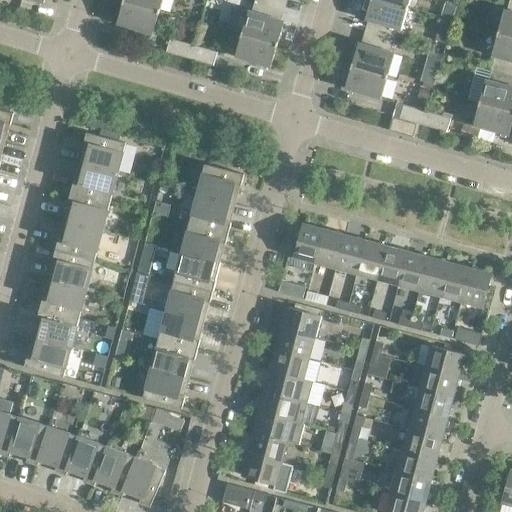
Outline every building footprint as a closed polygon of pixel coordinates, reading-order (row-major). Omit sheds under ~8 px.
[(159,11),(124,0),(117,23),(153,34),(159,11)] [(123,0),(124,0),(159,11),(162,0),(123,0)] [(279,7),(255,0),(254,0),(251,12),(248,11),(242,33),(277,44),(284,21),(276,19),(279,7)] [(407,7),(385,0),(370,0),(365,19),(373,21),(370,33),(394,40),(398,28),(401,29),(407,7)] [(511,0),(509,0),(507,10),(504,10),(498,33),(511,36),(511,0)] [(445,3),(441,16),(452,19),(456,6),(445,3)] [(277,44),(242,33),(235,56),(270,67),(277,44)] [(394,40),(370,33),(366,45),(358,42),(351,65),(387,76),(394,53),(391,52),(394,40)] [(511,36),(498,33),(491,56),(495,56),(492,68),(511,73),(511,36)] [(170,38),(166,52),(190,58),(193,45),(170,38)] [(217,52),(193,45),(190,58),(213,65),(217,52)] [(428,54),(424,67),(438,71),(442,58),(428,54)] [(387,76),(351,65),(345,88),(380,98),(387,76)] [(206,75),(214,77),(216,70),(208,68),(206,75)] [(511,73),(492,68),(488,80),(485,79),(479,102),(511,110),(511,73)] [(419,87),(415,98),(428,101),(431,91),(419,87)] [(511,123),(511,110),(479,102),(473,125),(509,135),(511,123)] [(399,118),(417,123),(423,125),(427,111),(403,105),(399,118)] [(0,109),(0,141),(5,143),(10,124),(11,124),(14,113),(0,109)] [(451,118),(427,111),(423,125),(447,131),(451,118)] [(399,118),(393,116),(389,130),(413,137),(417,123),(399,118)] [(84,144),(79,162),(118,172),(126,143),(87,132),(83,144),(84,144)] [(118,172),(79,162),(74,181),(71,191),(110,201),(118,172)] [(205,164),(197,193),(235,204),(240,185),(241,185),(244,174),(205,164)] [(110,201),(71,191),(68,202),(69,202),(64,220),(102,230),(110,201)] [(235,204),(197,193),(189,223),(228,233),(231,222),(230,222),(235,204)] [(156,201),(153,213),(168,216),(171,205),(156,201)] [(102,230),(64,220),(59,239),(58,238),(55,249),(95,260),(102,230)] [(228,233),(189,223),(181,252),(220,262),(225,243),(226,243),(228,233)] [(294,257),(315,263),(324,229),(303,223),(294,257)] [(345,234),(324,229),(315,263),(336,268),(345,234)] [(366,240),(345,234),(336,268),(357,274),(366,240)] [(387,246),(366,240),(357,274),(378,279),(387,246)] [(408,251),(387,246),(378,279),(399,285),(408,251)] [(95,260),(55,249),(53,260),(48,279),(87,289),(95,260)] [(429,257),(408,251),(399,285),(420,290),(429,257)] [(220,262),(181,252),(174,281),(213,291),(216,280),(215,280),(220,262)] [(449,262),(429,257),(420,290),(440,296),(449,262)] [(470,268),(449,262),(440,296),(461,302),(470,268)] [(492,273),(470,268),(461,302),(483,307),(492,273)] [(137,272),(130,299),(145,303),(152,276),(137,272)] [(87,289),(48,279),(44,297),(43,297),(40,307),(79,318),(87,289)] [(306,287),(281,280),(278,292),(302,299),(306,287)] [(213,291),(174,281),(166,310),(204,320),(209,302),(210,302),(213,291)] [(317,294),(315,302),(326,305),(328,297),(317,294)] [(340,300),(328,297),(326,305),(338,308),(340,300)] [(358,305),(356,313),(368,316),(370,308),(358,305)] [(79,318),(40,307),(37,318),(38,318),(33,337),(72,347),(79,318)] [(286,307),(281,328),(315,337),(320,316),(286,307)] [(204,320),(166,310),(158,339),(198,349),(200,339),(199,338),(204,320)] [(379,311),(377,319),(389,322),(391,314),(379,311)] [(403,317),(391,314),(389,322),(401,325),(403,317)] [(421,322),(419,330),(431,333),(433,325),(421,322)] [(107,325),(104,337),(113,340),(116,328),(107,325)] [(444,328),(433,325),(431,333),(442,336),(444,328)] [(458,327),(455,339),(479,346),(482,334),(458,327)] [(315,337),(281,328),(275,349),(309,358),(315,337)] [(72,347),(33,337),(28,355),(27,355),(24,366),(64,377),(72,347)] [(362,337),(359,349),(367,351),(370,340),(362,337)] [(198,349),(158,339),(151,368),(189,378),(194,360),(195,360),(198,349)] [(383,343),(376,341),(373,353),(380,355),(383,343)] [(431,345),(425,367),(459,376),(464,354),(431,345)] [(117,346),(114,358),(126,361),(128,353),(125,348),(117,346)] [(309,358),(275,349),(270,370),(303,379),(309,358)] [(367,351),(359,349),(356,361),(364,363),(367,351)] [(95,353),(92,365),(105,368),(108,357),(95,353)] [(380,355),(373,353),(370,364),(377,366),(380,355)] [(459,376),(425,367),(419,387),(453,396),(459,376)] [(189,378),(151,368),(143,398),(182,408),(185,397),(184,396),(189,378)] [(303,379),(270,370),(264,391),(298,400),(303,379)] [(114,377),(112,386),(120,389),(123,379),(114,377)] [(351,379),(348,391),(356,393),(359,381),(351,379)] [(372,385),(365,383),(362,394),(369,396),(372,385)] [(453,396),(419,387),(414,408),(448,417),(453,396)] [(307,402),(298,400),(264,391),(259,412),(302,423),(307,402)] [(356,393),(348,391),(345,402),(353,404),(356,393)] [(369,396),(362,394),(358,406),(366,408),(369,396)] [(142,404),(139,416),(151,419),(154,407),(142,404)] [(158,408),(153,420),(164,424),(169,413),(158,408)] [(448,417),(414,408),(408,429),(442,438),(448,417)] [(21,409),(19,416),(20,417),(8,456),(9,456),(9,455),(27,461),(26,461),(37,465),(49,426),(48,426),(41,423),(22,417),(24,410),(21,409)] [(0,453),(8,456),(20,417),(19,416),(11,414),(0,410),(0,453)] [(304,424),(302,423),(259,412),(253,433),(287,442),(298,445),(304,424)] [(50,419),(48,426),(49,426),(37,465),(38,465),(38,464),(55,470),(55,471),(65,474),(78,436),(77,435),(70,433),(51,427),(54,420),(50,419)] [(340,421),(337,433),(345,435),(348,423),(340,421)] [(361,427),(354,425),(350,436),(358,438),(361,427)] [(80,429),(77,435),(78,436),(65,474),(66,475),(66,474),(83,480),(83,481),(93,484),(107,446),(106,446),(99,443),(80,436),(83,430),(80,429)] [(442,438),(408,429),(403,450),(436,459),(442,438)] [(287,442),(253,433),(247,454),(281,463),(287,442)] [(345,435),(337,433),(334,444),(342,446),(345,435)] [(358,438),(350,436),(347,448),(355,450),(358,438)] [(109,439),(106,446),(107,446),(93,484),(94,485),(95,484),(111,490),(111,491),(121,495),(136,457),(135,457),(128,454),(109,447),(112,440),(109,439)] [(138,450),(135,457),(136,457),(121,495),(122,495),(123,495),(139,502),(150,507),(166,469),(156,465),(138,458),(141,451),(138,450)] [(436,459),(403,450),(397,471),(431,480),(436,459)] [(293,466),(281,463),(247,454),(242,475),(274,484),(273,490),(286,493),(293,466)] [(329,463),(326,474),(334,476),(337,465),(329,463)] [(350,468),(342,466),(339,478),(347,480),(350,468)] [(501,503),(511,505),(511,469),(510,469),(501,503)] [(431,480),(397,471),(392,492),(425,501),(431,480)] [(334,476),(326,474),(323,486),(330,488),(334,476)] [(347,480),(339,478),(336,490),(344,492),(347,480)] [(255,491),(227,484),(222,502),(250,509),(255,491)] [(422,511),(425,501),(392,492),(386,511),(422,511)]
